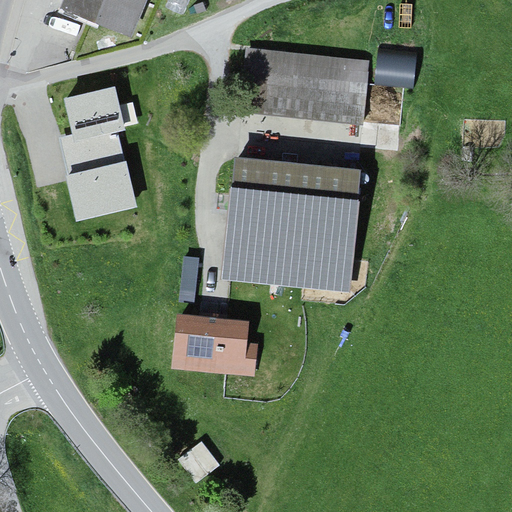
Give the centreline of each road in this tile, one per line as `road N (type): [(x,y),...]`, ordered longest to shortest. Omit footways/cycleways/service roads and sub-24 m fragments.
road 1 (residential): [(0,77),(24,80),(112,60),(269,0)]
road 2 (unclassified): [(151,511),(44,370)]
